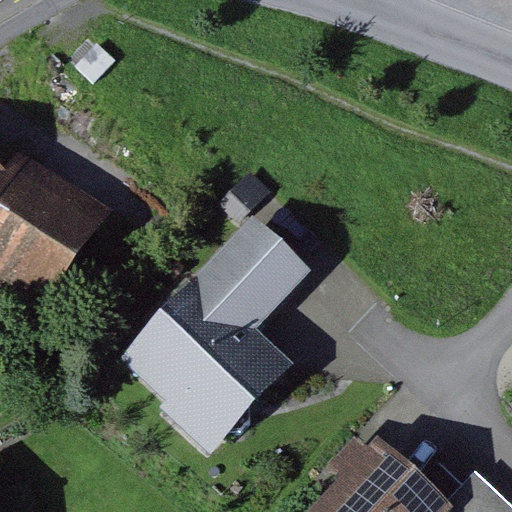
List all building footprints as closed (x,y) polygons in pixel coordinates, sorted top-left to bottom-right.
[(135,225),(163,188),(115,151),(87,189),(135,225)] [(0,296),(29,319),(99,228),(15,164),(0,182),(0,296)] [(246,235),(117,370),(205,453),(282,372),(247,339),(299,285),(246,235)] [(428,511),(364,451),(306,511),(428,511)] [(455,455),(427,475),(446,500),(474,480),(455,455)]
